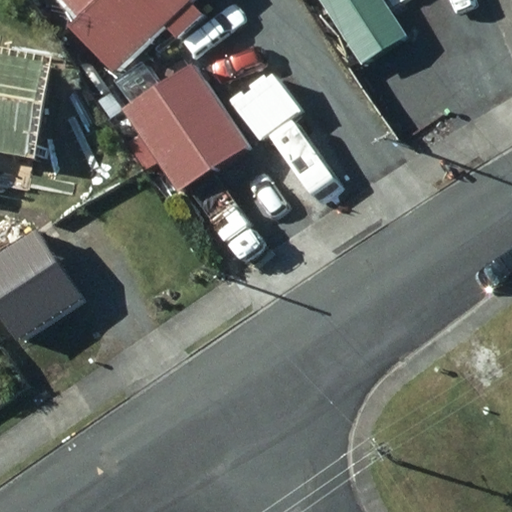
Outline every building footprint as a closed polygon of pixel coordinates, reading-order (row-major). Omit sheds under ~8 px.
[(75,0),(99,25),(88,36),(132,82),(182,35),(192,45),(218,21),(207,9),(216,0),(75,0)] [(394,0),(330,0),(375,69),(420,40),(394,0)] [(0,170),(3,171),(5,159),(48,166),(63,70),(7,61),(9,54),(0,52),(0,170)] [(139,118),(194,200),(264,153),(209,71),(139,118)] [(246,110),(274,145),(312,115),(284,80),(246,110)] [(0,259),(0,299),(40,369),(98,336),(41,236),(0,259)]
